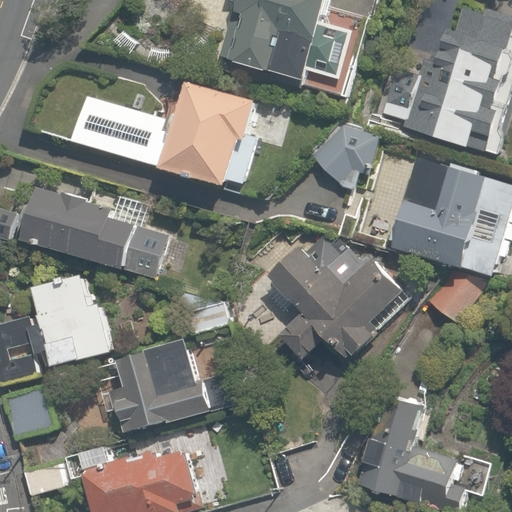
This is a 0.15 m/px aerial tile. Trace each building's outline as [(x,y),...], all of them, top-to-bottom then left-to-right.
[(310,87),(312,78),(342,86),(354,37),(325,29),(332,0),(236,0),(219,64),(310,87)] [(387,119),(412,126),(410,133),(499,159),(511,115),(511,25),(448,7),(424,87),(398,80),(387,119)] [(256,148),(266,106),(191,88),(171,174),(237,189),(247,146),(256,148)] [(355,119),(314,158),(347,192),(388,153),(355,119)] [(511,242),(511,191),(425,164),(397,253),(499,285),(511,242)] [(39,189),(23,248),(142,280),(158,220),(39,189)] [(0,210),(0,238),(11,242),(19,218),(0,210)] [(283,341),(311,368),(333,345),(361,371),(389,342),(383,336),(415,302),(372,260),(348,285),(312,251),(275,290),(305,318),(283,341)] [(47,327),(37,330),(33,319),(0,329),(0,333),(11,367),(0,370),(0,377),(5,391),(46,378),(39,358),(55,353),(62,374),(121,355),(105,307),(97,310),(88,282),(37,299),(47,327)] [(228,303),(194,315),(200,334),(235,322),(228,303)] [(192,345),(125,363),(132,389),(117,392),(128,438),(217,415),(209,382),(232,376),(223,343),(193,351),(192,345)] [(51,387),(4,403),(19,447),(66,431),(51,387)] [(490,499),(500,464),(470,455),(468,461),(424,448),(434,414),(392,401),(366,491),(437,511),(471,511),(476,495),(490,499)] [(90,478),(97,511),(185,511),(202,508),(191,457),(90,478)] [(72,459),(26,471),(34,499),(80,487),(72,459)]
